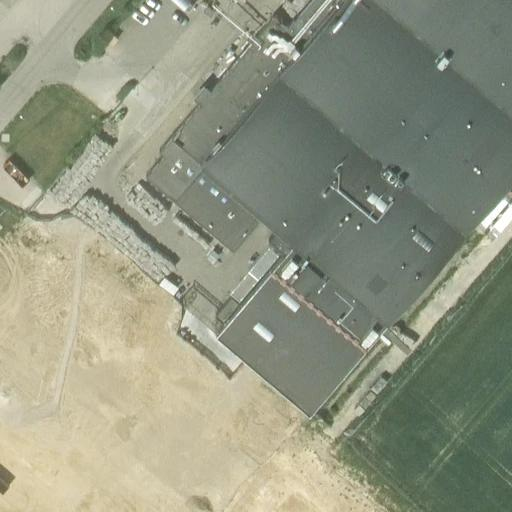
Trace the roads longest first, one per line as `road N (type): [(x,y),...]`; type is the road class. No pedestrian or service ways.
road 1 (unknown): [(247,0),(134,113),(48,40)]
road 2 (unknown): [(142,277),(43,198),(0,144)]
